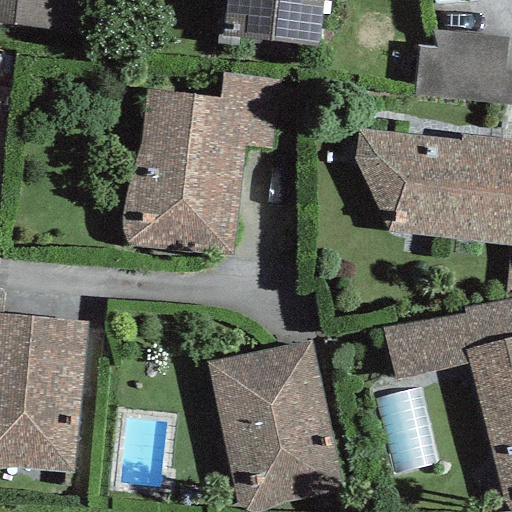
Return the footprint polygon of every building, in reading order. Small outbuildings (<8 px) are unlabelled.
[(0,0),(0,29),(66,37),(70,0),(0,0)] [(233,0),(229,36),(332,50),(339,0),(233,0)] [(428,107),(511,115),(511,47),(435,40),(428,107)] [(277,84),(237,78),(235,96),(152,85),(131,235),(240,249),(254,145),(269,143),(277,84)] [(511,233),(509,263),(511,263),(511,141),(373,133),(367,224),(511,233)] [(478,362),(508,511),(511,511),(511,300),(380,327),(391,379),(478,362)] [(88,329),(0,321),(0,466),(75,473),(88,329)] [(311,345),(208,366),(237,511),(238,511),(340,491),(311,345)]
